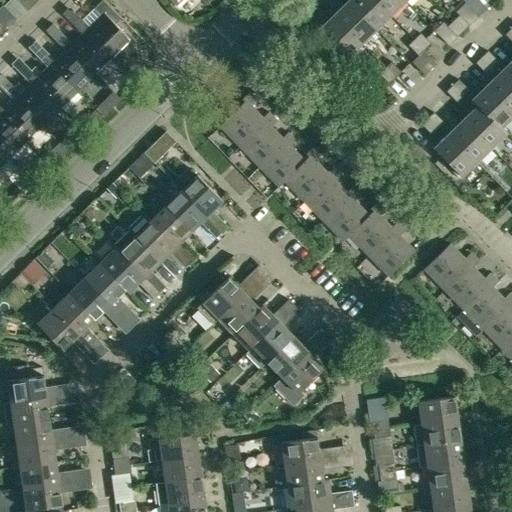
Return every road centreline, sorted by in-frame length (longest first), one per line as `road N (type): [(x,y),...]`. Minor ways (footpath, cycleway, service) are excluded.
road 1 (residential): [(368,511),(346,334),(243,234),(89,383),(106,511)]
road 2 (unclassified): [(0,251),(196,58)]
road 3 (residential): [(378,139),(511,9)]
road 4 (residential): [(378,139),(249,7)]
road 5 (residential): [(511,257),(378,139)]
